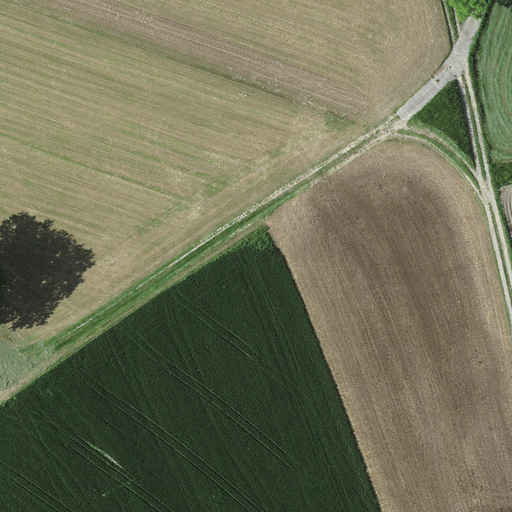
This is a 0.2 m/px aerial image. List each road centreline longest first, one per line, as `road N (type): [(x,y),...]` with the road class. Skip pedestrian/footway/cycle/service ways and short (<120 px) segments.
road 1 (track): [(0,351),(19,356),(53,347),(391,124),(460,55),(445,0)]
road 2 (track): [(481,0),(460,55),(511,301)]
road 3 (track): [(489,201),(442,146),(391,124)]
